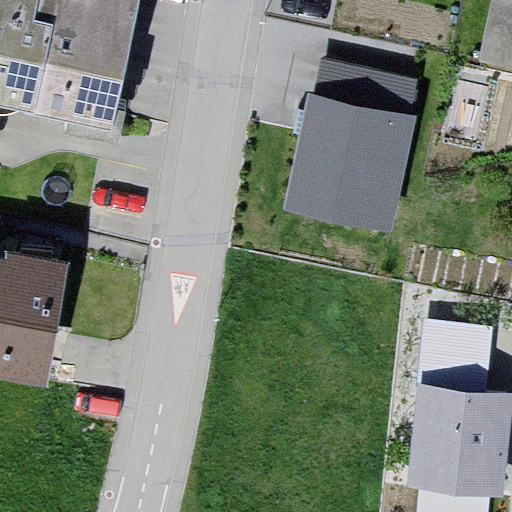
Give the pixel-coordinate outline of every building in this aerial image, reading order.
[(113,116),(141,0),(0,0),(0,104),(2,105),(21,96),(113,116)] [(511,0),(491,0),(477,58),(511,65),(511,0)] [(321,54),(315,91),(409,110),(414,86),(417,74),(321,54)] [(315,91),(311,90),(303,132),(288,206),(389,224),(414,111),(409,110),(315,91)] [(0,246),(0,367),(46,374),(66,256),(0,246)] [(491,321),(425,315),(417,381),(486,387),(491,321)] [(511,388),(486,387),(417,381),(408,483),(418,483),(490,491),(503,492),(511,398),(511,388)] [(487,511),(490,491),(418,483),(415,511),(487,511)]
